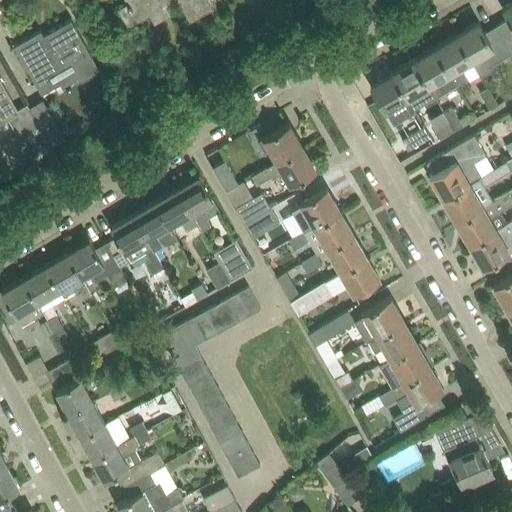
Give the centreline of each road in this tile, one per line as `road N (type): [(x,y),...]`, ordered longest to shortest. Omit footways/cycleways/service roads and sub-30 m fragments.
road 1 (residential): [(310,60),(511,427)]
road 2 (residential): [(310,60),(0,250)]
road 3 (residential): [(0,381),(70,511)]
